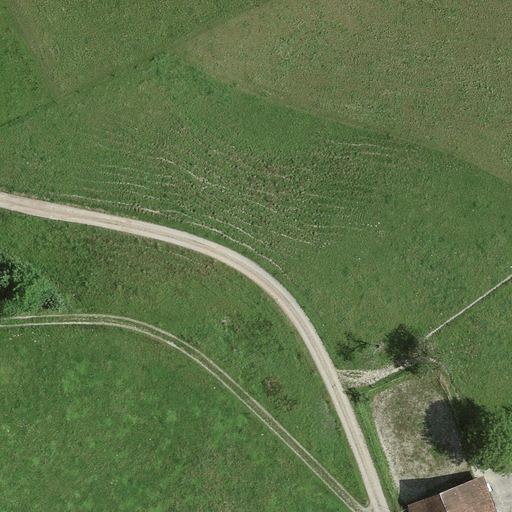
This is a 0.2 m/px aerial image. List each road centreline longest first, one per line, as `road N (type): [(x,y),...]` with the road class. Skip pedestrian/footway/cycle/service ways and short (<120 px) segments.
road 1 (track): [(0,206),(196,245),(249,269),(291,304),(325,360),(384,511)]
road 2 (track): [(0,328),(111,323),(152,331),(228,382),(362,511)]
